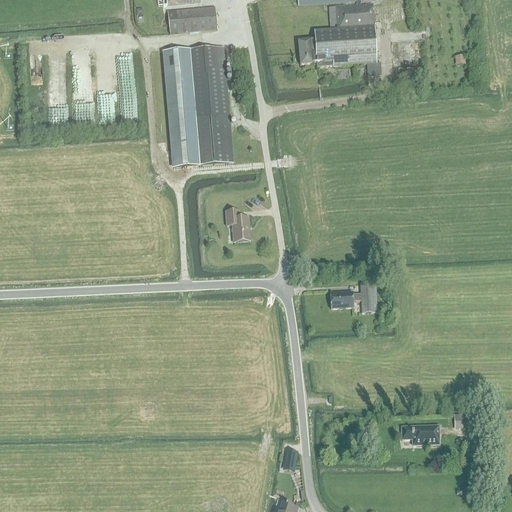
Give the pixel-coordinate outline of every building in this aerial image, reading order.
[(360,6),(359,0),(297,0),(298,7),(357,3),(357,7),(329,9),(331,37),(313,38),(314,42),(311,43),(311,42),(297,43),(299,66),(312,66),(312,65),(315,65),(316,69),(332,68),(366,66),(366,79),(380,78),(380,76),(378,55),(375,55),(372,6),(360,6)] [(216,31),(214,8),(175,12),(168,13),(169,36),(177,35),(216,31)] [(162,53),(172,169),(233,164),(223,48),(162,53)] [(455,66),(465,66),(465,57),(455,57),(455,66)] [(239,219),(238,212),(225,213),(226,228),(232,227),(233,245),(249,243),(247,219),(239,219)] [(373,315),(371,284),(359,285),(360,295),(352,296),(352,294),(329,295),(330,311),(353,310),(352,303),(360,303),(361,315),(373,315)] [(467,418),(453,418),(453,431),(467,431),(467,418)] [(412,447),(438,446),(438,428),(401,429),(402,441),(412,441),(412,447)] [(291,467),(297,468),(299,455),(293,454),(289,454),(287,462),(287,467),(289,467),(291,467)]
